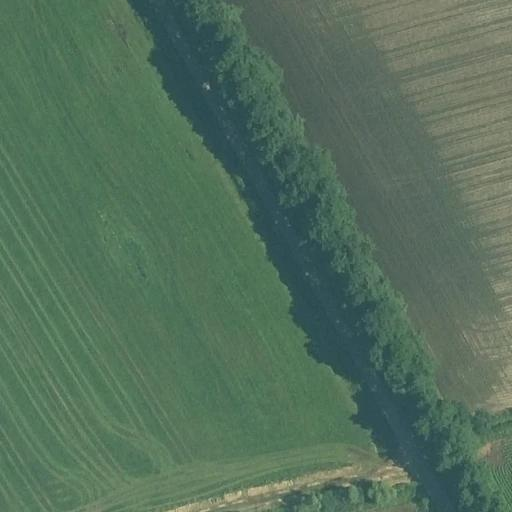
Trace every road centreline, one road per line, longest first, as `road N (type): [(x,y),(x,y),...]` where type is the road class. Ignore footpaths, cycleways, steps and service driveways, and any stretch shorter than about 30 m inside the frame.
road 1 (residential): [(148,0),(437,511)]
road 2 (track): [(406,457),(201,511)]
